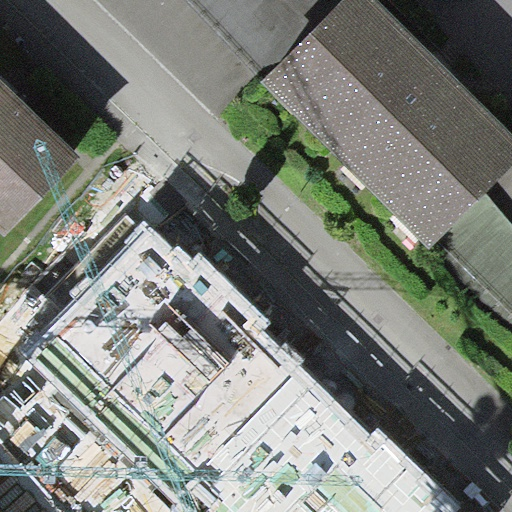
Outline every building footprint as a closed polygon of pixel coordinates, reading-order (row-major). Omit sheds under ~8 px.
[(340,0),(186,0),(261,78),(340,0)] [(511,132),(442,61),(381,0),(340,0),(261,78),(430,249),(480,200),(511,168),(511,132)] [(67,147),(0,87),(0,218),(1,219),(67,147)] [(511,230),(480,200),(430,249),(511,328),(511,230)] [(303,381),(148,231),(39,344),(194,494),(303,381)] [(438,511),(303,381),(194,494),(212,511),(438,511)]
